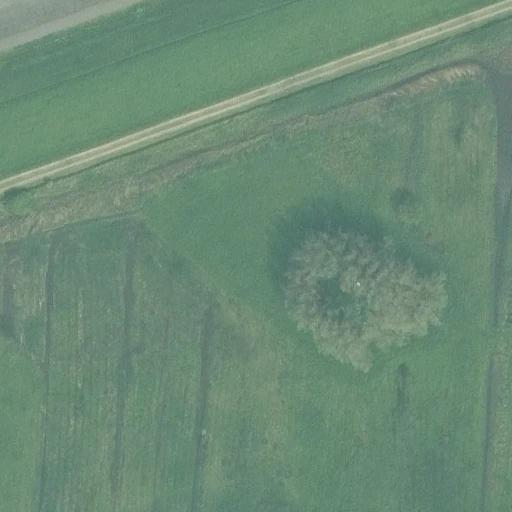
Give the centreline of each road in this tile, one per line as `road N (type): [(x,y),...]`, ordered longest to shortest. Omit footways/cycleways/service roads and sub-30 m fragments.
road 1 (unclassified): [(0,191),(393,48)]
road 2 (residential): [(511,5),(393,48)]
